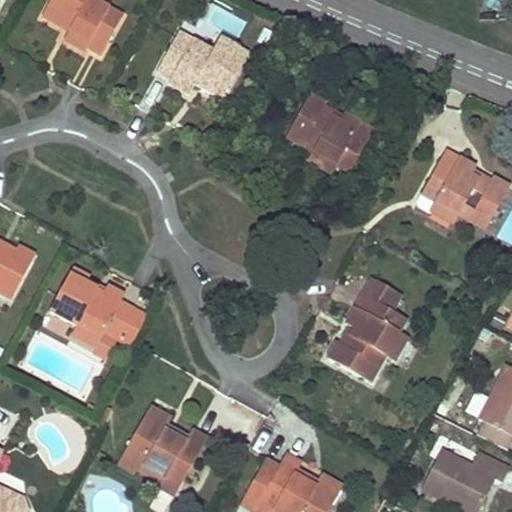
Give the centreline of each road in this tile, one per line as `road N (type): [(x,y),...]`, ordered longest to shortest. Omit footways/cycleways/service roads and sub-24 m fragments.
road 1 (residential): [(0,144),(61,126),(146,169),(184,249)]
road 2 (residential): [(184,249),(228,370),(284,352),(268,295)]
road 3 (tertiary): [(308,0),(511,78)]
